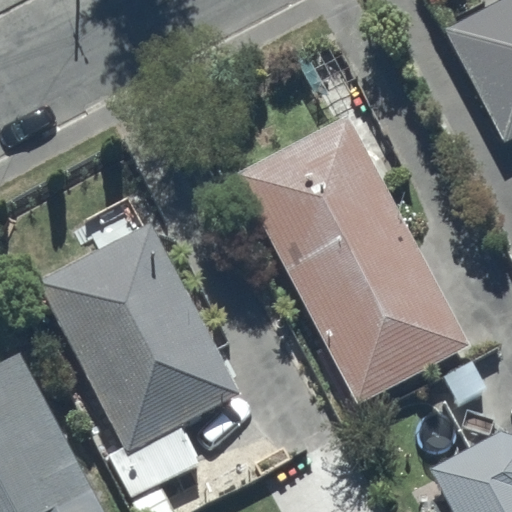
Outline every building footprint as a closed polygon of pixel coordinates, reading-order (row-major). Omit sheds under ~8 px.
[(511,0),(492,0),(440,27),(499,141),(511,134),(511,0)] [(345,112),(230,172),(352,402),(465,343),(345,112)] [(146,224),(34,281),(120,445),(105,453),(128,497),(195,462),(175,425),(236,393),(146,224)] [(99,511),(15,353),(0,360),(0,511),(99,511)] [(511,511),(511,434),(510,434),(508,433),(506,432),(504,432),(501,431),(499,431),(497,431),(428,467),(451,511),(511,511)]
